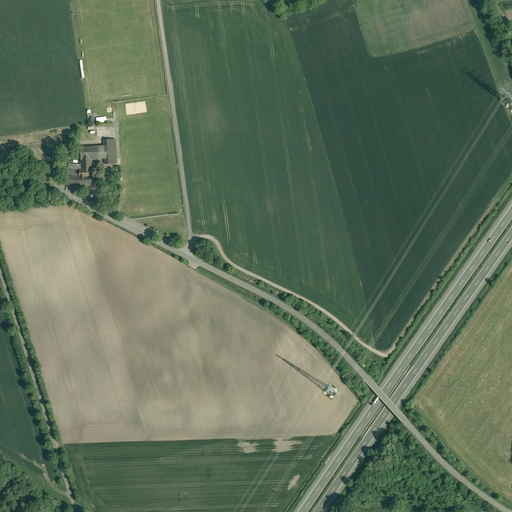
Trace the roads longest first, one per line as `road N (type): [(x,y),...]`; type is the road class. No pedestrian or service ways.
road 1 (unclassified): [(507,511),(437,458),(308,325),(0,160)]
road 2 (motorway): [(511,205),(300,511)]
road 3 (motorway): [(320,511),(511,233)]
road 4 (track): [(185,255),(191,228),(159,0)]
road 5 (unclassified): [(0,279),(74,511)]
